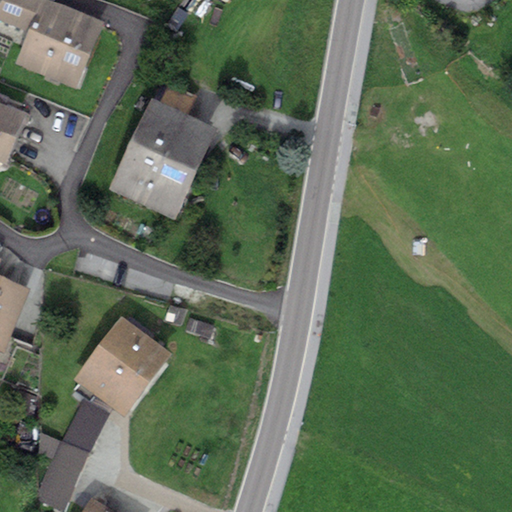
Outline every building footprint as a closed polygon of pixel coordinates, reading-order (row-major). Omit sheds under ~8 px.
[(37,0),(0,0),(0,29),(23,39),(11,68),(70,92),(98,25),(37,0)] [(211,135),(144,104),(101,197),(168,227),(211,135)] [(0,162),(20,117),(0,108),(0,162)] [(0,352),(24,294),(0,284),(0,352)] [(185,313),(167,309),(161,323),(178,329),(185,313)] [(207,327),(190,321),(186,333),(202,339),(207,327)] [(166,358),(116,322),(70,385),(120,421),(166,358)] [(59,511),(64,511),(87,455),(60,445),(36,503),(59,511)] [(105,511),(91,502),(84,511),(105,511)]
